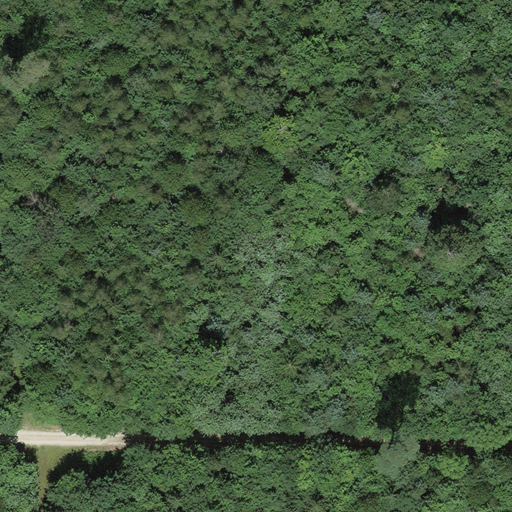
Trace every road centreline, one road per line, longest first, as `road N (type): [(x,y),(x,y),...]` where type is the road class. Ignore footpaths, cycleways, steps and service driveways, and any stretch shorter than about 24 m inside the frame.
road 1 (track): [(511,450),(0,438)]
road 2 (track): [(0,263),(43,511)]
